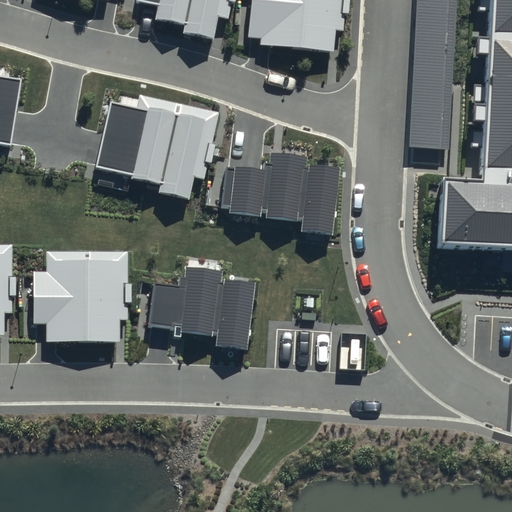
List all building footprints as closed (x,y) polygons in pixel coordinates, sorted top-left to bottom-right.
[(232,0),(137,0),(137,6),(158,10),(155,24),(184,30),(183,37),(213,43),(218,22),(228,24),(232,0)] [(251,0),(248,41),(261,42),(261,49),(334,57),(336,36),(344,37),(348,0),(251,0)] [(511,0),(479,0),(470,176),(433,174),(428,252),(511,256),(511,0)] [(0,142),(7,144),(17,80),(0,77),(0,142)] [(133,106),(107,100),(91,168),(158,184),(156,192),(185,199),(190,177),(203,180),(219,112),(136,92),(133,106)] [(263,169),(222,165),(217,211),(294,219),(293,230),(327,234),(334,169),(302,166),(303,156),(264,152),(263,169)] [(0,334),(2,335),(2,311),(10,312),(11,244),(0,243),(0,334)] [(124,318),(124,250),(43,251),(43,271),(30,271),(31,323),(41,323),(41,342),(117,341),(116,318),(124,318)] [(251,282),(217,278),(218,270),(183,266),(181,283),(145,279),(140,326),(212,334),(210,346),(244,350),(251,282)]
